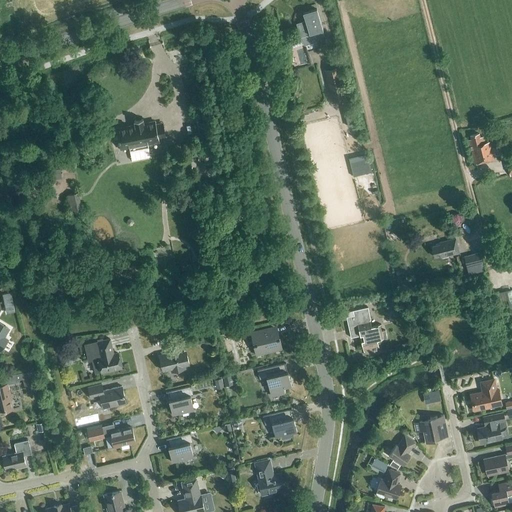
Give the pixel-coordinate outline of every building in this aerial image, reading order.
[(303,44),(313,40),(311,33),(323,30),(316,9),(303,13),(305,21),(297,24),(303,44)] [(343,77),(340,66),(324,70),(332,103),(347,99),(346,98),(350,97),(345,76),(343,77)] [(211,132),(206,109),(194,111),(199,134),(211,132)] [(158,142),(158,138),(163,137),(161,125),(155,126),(155,122),(144,124),(143,120),(134,121),(135,126),(114,130),(116,138),(118,138),(120,149),(129,147),(129,151),(133,150),(134,158),(146,156),(145,148),(148,147),(147,144),(158,142)] [(480,138),(479,133),(470,136),(471,140),(469,140),(475,164),(494,159),(490,142),(485,143),(483,137),(480,138)] [(368,173),(364,158),(350,162),(353,177),(368,173)] [(61,178),(60,169),(53,170),(54,179),(61,178)] [(67,196),(71,215),(83,213),(79,193),(67,196)] [(406,230),(398,223),(392,231),(400,238),(406,230)] [(441,258),(459,253),(455,239),(439,243),(440,245),(432,247),(434,257),(440,256),(441,258)] [(467,267),(482,263),(480,253),(464,257),(467,267)] [(511,269),(511,267),(510,262),(501,265),(503,272),(511,269)] [(206,295),(217,293),(213,274),(203,275),(206,295)] [(14,302),(12,293),(4,295),(6,304),(14,302)] [(399,306),(397,297),(388,299),(390,308),(399,306)] [(368,307),(353,311),(354,316),(348,317),(351,330),(349,330),(351,337),(351,338),(360,336),(363,350),(379,347),(377,340),(383,339),(380,325),(370,327),(369,321),(371,320),(368,307)] [(0,351),(0,352),(8,340),(4,337),(9,329),(0,323),(0,351)] [(256,355),(282,349),(276,326),(250,332),(256,355)] [(182,347),(195,344),(193,338),(180,341),(182,347)] [(112,355),(111,352),(112,352),(109,339),(97,342),(84,345),(88,362),(92,361),(95,374),(121,367),(118,354),(112,355)] [(408,350),(410,349),(408,343),(400,344),(402,351),(408,350)] [(63,366),(72,364),(68,348),(59,350),(63,366)] [(181,352),(180,348),(170,350),(170,351),(171,350),(172,352),(158,355),(162,371),(176,367),(176,371),(175,371),(175,372),(185,369),(184,365),(186,365),(183,352),(181,352)] [(286,372),(284,364),(286,364),(286,363),(257,370),(257,371),(259,379),(267,377),(271,396),(284,393),(282,388),(290,386),(288,376),(287,377),(286,373),(288,372),(286,372)] [(24,387),(34,384),(31,370),(21,373),(24,387)] [(13,409),(7,384),(17,382),(16,374),(0,378),(0,382),(1,385),(0,385),(0,410),(4,410),(4,411),(13,409)] [(223,378),(225,387),(233,385),(231,376),(223,378)] [(214,380),(216,389),(224,387),(222,378),(214,380)] [(495,389),(493,380),(480,382),(483,392),(472,394),(475,410),(501,405),(497,389),(495,389)] [(103,391),(101,384),(88,387),(90,399),(100,397),(103,409),(125,403),(121,386),(103,391)] [(193,395),(191,387),(191,386),(166,392),(166,393),(168,392),(170,400),(168,400),(168,401),(170,401),(171,404),(170,405),(172,414),(193,409),(190,396),(193,395)] [(441,401),(439,390),(423,393),(425,404),(441,401)] [(291,418),(289,410),(291,410),(291,409),(262,416),(262,417),(263,417),(265,425),(272,423),(275,437),(281,435),(282,439),(291,436),(290,433),(296,432),(293,422),(292,422),(291,418),(293,418),(293,417),(291,418)] [(491,426),(477,429),(480,443),(480,444),(503,440),(502,439),(500,429),(506,427),(502,412),(483,417),(489,416),(491,426)] [(448,436),(443,415),(430,418),(430,420),(413,423),(415,433),(423,431),(426,443),(435,441),(435,439),(448,436)] [(233,428),(241,426),(239,420),(232,421),(233,428)] [(37,433),(45,431),(43,423),(36,424),(37,433)] [(114,431),(113,424),(101,427),(104,438),(111,436),(113,447),(121,446),(122,449),(129,448),(128,444),(135,442),(131,427),(114,431)] [(192,442),(190,434),(190,433),(166,439),(166,440),(168,439),(170,447),(168,447),(168,448),(170,448),(171,451),(170,452),(172,461),(192,456),(189,443),(192,442)] [(408,453),(415,442),(404,435),(397,446),(396,444),(388,455),(394,459),(401,464),(403,465),(410,455),(408,453)] [(6,470),(25,466),(23,456),(31,454),(28,440),(14,444),(16,453),(2,456),(6,470)] [(84,454),(93,453),(91,446),(83,448),(84,454)] [(487,475),(508,471),(505,459),(504,455),(483,459),(487,475)] [(271,477),(269,470),(271,470),(268,461),(256,464),(259,479),(258,480),(261,494),(284,489),(281,474),(271,477)] [(392,461),(390,465),(397,470),(400,466),(392,461)] [(380,466),(378,471),(383,474),(384,472),(388,466),(385,465),(382,463),(381,464),(380,466)] [(229,481),(235,480),(232,468),(226,469),(229,481)] [(397,481),(399,474),(388,470),(385,480),(381,479),(375,495),(383,498),(384,495),(396,499),(401,485),(394,483),(395,480),(397,481)] [(200,495),(196,479),(181,482),(185,499),(177,500),(180,511),(202,511),(205,511),(201,495),(200,495)] [(494,507),(509,504),(507,495),(511,493),(511,480),(497,484),(499,490),(491,492),(494,507)] [(125,510),(120,491),(103,495),(107,511),(132,511),(132,509),(125,510)] [(70,507),(69,503),(61,505),(61,504),(53,506),(53,507),(45,509),(46,511),(79,511),(78,505),(70,507)]
